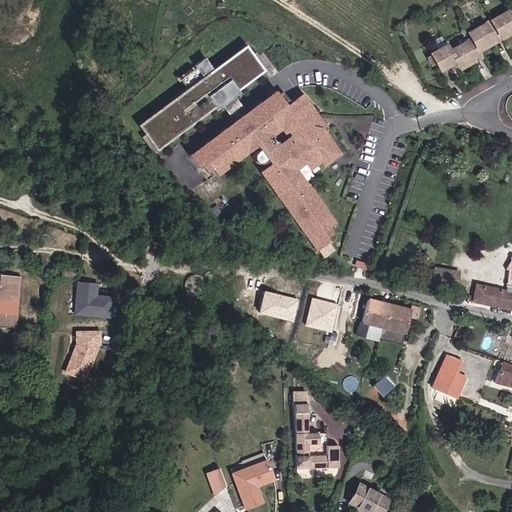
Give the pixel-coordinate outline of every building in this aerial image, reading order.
[(477,49),(511,29),(511,8),(468,33),(471,39),(449,51),(446,46),(430,54),(431,56),(435,63),(439,71),(449,65),(454,62),(457,67),(480,55),(478,52),(477,49)] [(478,52),(511,33),(511,29),(477,49),(478,52)] [(215,109),(220,105),(223,103),(221,101),(227,96),(229,99),(232,97),(237,92),(235,90),(240,87),(241,89),(250,82),(249,80),(257,74),(258,76),(264,72),(243,44),(238,48),(239,49),(230,55),(229,54),(220,61),(221,62),(217,65),(216,64),(210,68),(201,56),(190,64),(199,76),(166,100),(168,102),(159,108),(158,107),(149,113),(150,115),(141,121),(140,119),(135,123),(156,152),(161,148),(160,146),(168,140),(170,141),(179,135),(177,133),(186,127),(187,128),(214,108),(215,109)] [(459,71),(482,58),(480,55),(457,67),(459,71)] [(312,125),(308,120),(315,115),(300,95),(285,107),(274,92),(245,114),(233,123),(186,157),(204,180),(253,144),(257,149),(254,152),(252,155),(252,157),(253,161),(256,163),(259,164),(262,163),(265,161),(268,164),(259,171),(262,175),(262,179),(268,188),(271,188),(273,190),(275,193),(274,196),(281,205),(284,205),(287,210),(287,213),(293,222),(297,223),(300,228),(300,231),(306,240),(309,240),(313,245),(312,248),(314,251),(317,250),(322,258),(333,250),(324,238),(327,236),(324,231),(327,228),(335,223),(333,220),(329,219),(326,215),(326,211),(320,202),(317,202),(313,197),(314,194),(307,185),(304,185),(296,174),(307,165),(313,173),(340,153),(321,126),(319,125),(317,124),(315,124),(312,125)] [(245,114),(232,97),(229,99),(227,96),(221,101),(223,103),(220,105),(233,123),(245,114)] [(322,125),(315,115),(308,120),(312,125),(315,124),(317,124),(319,125),(321,126),(322,125)] [(211,216),(217,212),(214,206),(207,211),(211,216)] [(370,257),(356,252),(353,259),(367,264),(370,257)] [(511,255),(511,256),(509,259),(510,260),(505,270),(507,270),(506,287),(511,287),(511,291),(505,291),(475,284),(472,302),(511,309),(511,255)] [(365,270),(367,264),(357,262),(356,267),(365,270)] [(454,293),(457,278),(433,273),(430,288),(454,293)] [(0,326),(15,328),(20,276),(0,274),(0,326)] [(209,275),(207,274),(206,275),(204,276),(204,277),(203,279),(204,281),(205,282),(207,282),(208,282),(210,282),(211,280),(212,279),(211,277),(210,276),(209,275)] [(205,288),(204,285),(203,283),(201,280),(198,279),(195,278),(192,278),(189,279),(186,280),(184,282),(182,285),(181,288),(181,291),(182,294),(184,297),(186,299),(188,300),(191,301),(195,301),(198,301),(200,299),(203,297),(204,294),(205,291),(205,288)] [(97,294),(98,281),(76,280),(74,313),(111,315),(113,295),(97,294)] [(293,321),(299,298),(263,288),(257,311),(293,321)] [(310,297),(305,325),(334,330),(338,302),(310,297)] [(382,328),(388,305),(366,299),(361,322),(382,328)] [(405,333),(410,310),(388,305),(382,328),(402,332),(405,333)] [(463,327),(468,316),(463,314),(459,325),(463,327)] [(101,333),(79,327),(66,372),(89,378),(101,333)] [(399,342),(402,332),(382,328),(380,337),(399,342)] [(450,382),(459,361),(446,355),(433,383),(444,388),(448,381),(450,382)] [(511,387),(511,365),(502,362),(494,383),(511,387)] [(389,391),(379,380),(373,386),(383,397),(389,391)] [(307,433),(306,394),(294,395),(296,469),(338,467),(337,446),(327,446),(327,456),(308,456),(308,444),(318,444),(317,433),(307,433)] [(327,446),(326,433),(317,433),(318,444),(308,444),(308,456),(327,456),(327,446)] [(274,479),(266,461),(232,474),(245,509),(262,503),(256,486),(274,479)] [(226,487),(219,468),(206,473),(215,497),(226,487)] [(365,511),(381,511),(388,500),(358,484),(348,503),(365,511)]
